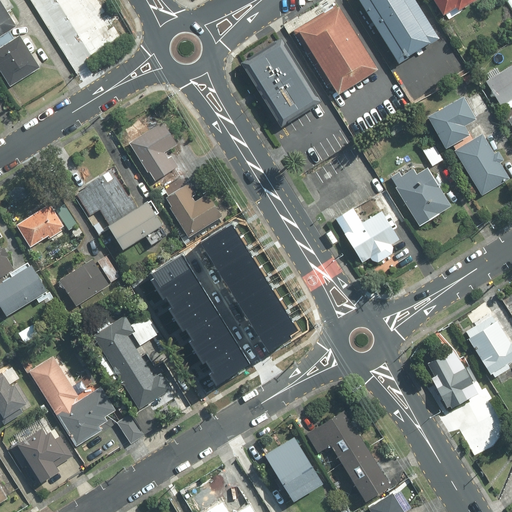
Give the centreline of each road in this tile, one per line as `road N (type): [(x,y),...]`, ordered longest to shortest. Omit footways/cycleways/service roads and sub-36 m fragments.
road 1 (residential): [(82,511),(280,389)]
road 2 (secondary): [(308,255),(236,137)]
